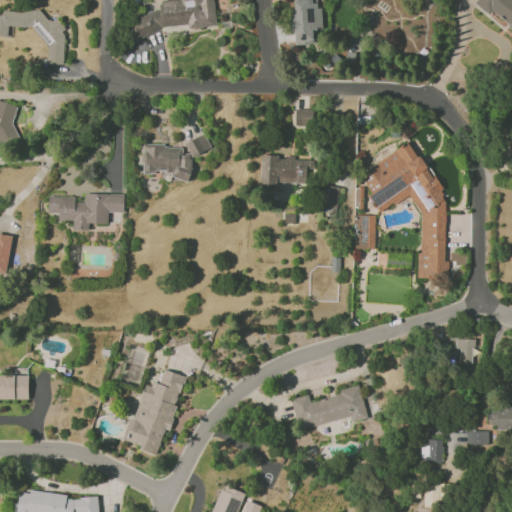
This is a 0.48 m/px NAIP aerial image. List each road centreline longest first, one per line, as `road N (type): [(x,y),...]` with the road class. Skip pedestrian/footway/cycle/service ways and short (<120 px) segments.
road 1 (residential): [(478,309),(477,173),(467,143),(438,105),(409,92),(119,85),(109,71),(107,0)]
road 2 (residential): [(478,309),(296,363),(243,389),(162,511)]
road 3 (residential): [(169,499),(70,451),(0,451)]
